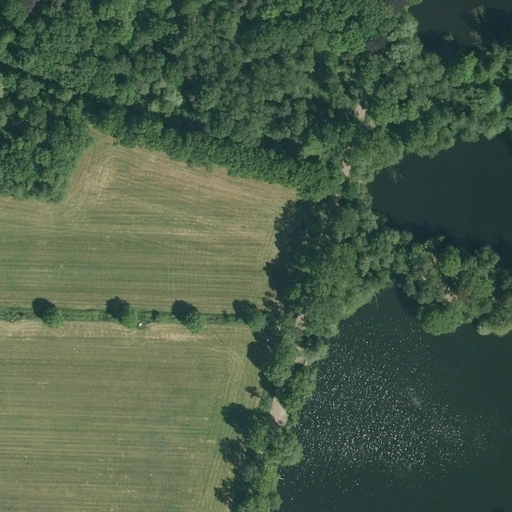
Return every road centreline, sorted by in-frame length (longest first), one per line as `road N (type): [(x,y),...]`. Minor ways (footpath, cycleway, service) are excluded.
road 1 (unclassified): [(241,511),(391,0)]
road 2 (track): [(355,131),(511,77)]
